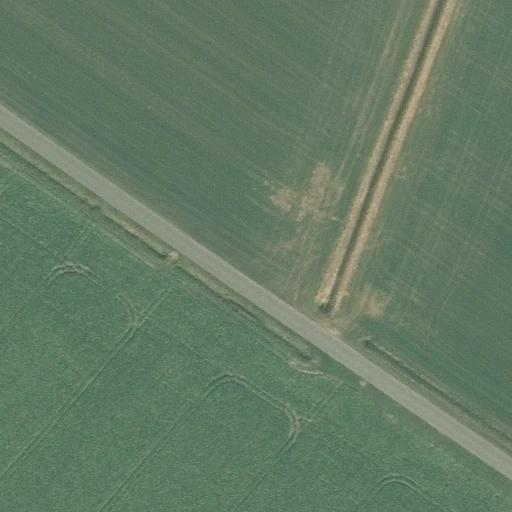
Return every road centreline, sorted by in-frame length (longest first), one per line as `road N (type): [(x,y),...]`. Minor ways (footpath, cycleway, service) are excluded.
road 1 (unclassified): [(511,472),(0,115)]
road 2 (track): [(459,0),(327,344)]
